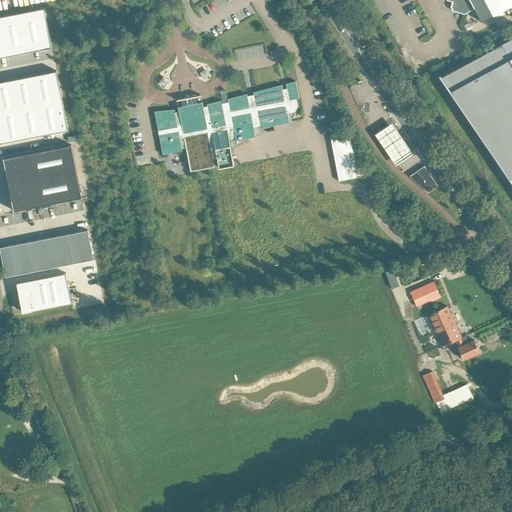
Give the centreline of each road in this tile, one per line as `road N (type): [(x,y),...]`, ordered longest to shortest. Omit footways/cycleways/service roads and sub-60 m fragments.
road 1 (secondary): [(511,274),(326,0)]
road 2 (unknown): [(258,511),(436,439)]
road 3 (track): [(0,393),(52,475),(68,482),(80,511)]
